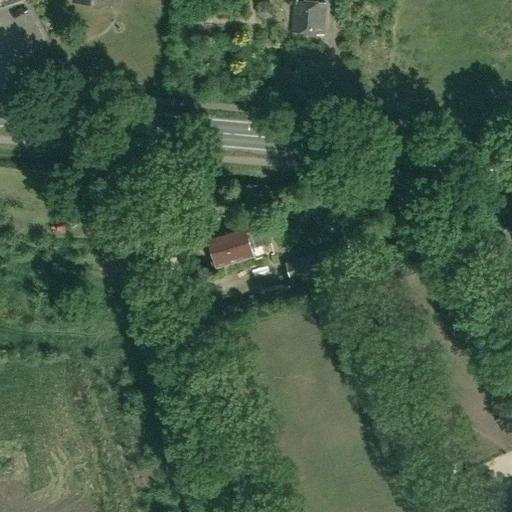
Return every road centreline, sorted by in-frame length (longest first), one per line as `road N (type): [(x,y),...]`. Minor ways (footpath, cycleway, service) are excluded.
road 1 (unclassified): [(249,511),(160,216),(143,126)]
road 2 (tertiary): [(511,159),(143,126)]
road 3 (track): [(0,192),(87,204),(151,180)]
road 4 (tertiary): [(143,126),(0,114)]
